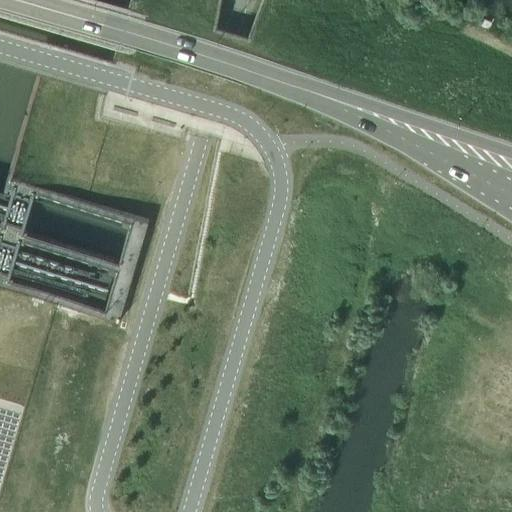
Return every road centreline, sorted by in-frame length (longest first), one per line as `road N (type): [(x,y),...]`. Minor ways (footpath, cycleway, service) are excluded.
road 1 (unclassified): [(190,511),(273,232),(277,162),(242,118),(0,46)]
road 2 (unclassified): [(97,511),(231,34)]
road 3 (secondary): [(284,79),(21,0)]
road 4 (secondary): [(284,79),(511,191)]
road 5 (secondary): [(511,156),(284,79)]
